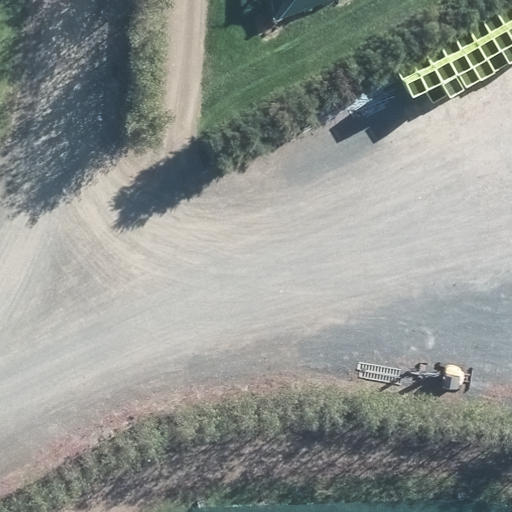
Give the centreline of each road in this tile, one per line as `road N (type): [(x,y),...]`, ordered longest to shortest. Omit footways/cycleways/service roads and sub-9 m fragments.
road 1 (track): [(0,348),(48,306),(127,157),(147,0)]
road 2 (track): [(127,157),(424,0)]
